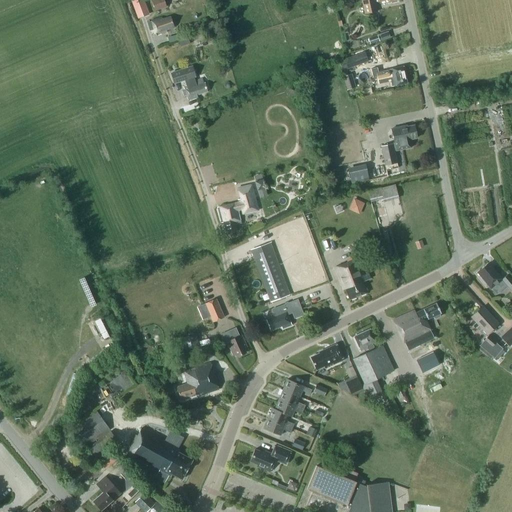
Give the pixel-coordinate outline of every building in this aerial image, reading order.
[(130,0),(137,19),(149,14),(143,0),(130,0)] [(154,0),(151,1),(154,9),(165,4),(163,0),(154,0)] [(362,0),(365,14),(377,12),(374,0),(377,0),(378,2),(385,0),(387,0),(388,2),(397,0),(362,0)] [(161,17),(151,20),(151,21),(147,22),(149,31),(154,30),(155,35),(166,31),(165,29),(173,26),(170,16),(162,19),(161,17)] [(205,35),(207,44),(217,41),(214,32),(205,35)] [(368,39),(370,44),(379,41),(377,36),(368,39)] [(338,62),(341,72),(368,61),(364,51),(338,62)] [(196,77),(192,66),(171,73),(174,83),(185,80),(186,86),(184,86),(188,101),(197,98),(197,95),(207,92),(205,83),(204,84),(202,79),(195,81),(194,78),(196,77)] [(407,83),(403,66),(388,70),(371,74),(374,86),(382,84),(381,81),(390,79),(391,86),(396,85),(396,86),(407,83)] [(350,74),(343,77),(347,90),(355,88),(350,74)] [(392,129),(395,143),(381,146),(385,166),(397,163),(394,151),(411,147),(409,140),(417,138),(414,125),(403,128),(403,126),(392,129)] [(351,184),(368,180),(368,179),(366,170),(365,167),(348,170),(351,184)] [(252,181),(254,190),(264,187),(261,178),(252,181)] [(238,202),(217,207),(221,223),(223,222),(226,233),(237,230),(235,224),(241,222),(238,211),(242,210),(243,214),(258,209),(251,184),(238,188),(241,199),(238,199),(238,202)] [(369,190),(372,202),(382,199),(383,202),(399,198),(395,184),(369,190)] [(360,214),(365,202),(353,197),(348,209),(360,214)] [(380,240),(374,242),(377,251),(383,248),(380,240)] [(251,248),(271,302),(289,295),(269,241),(251,248)] [(355,259),(334,268),(343,289),(345,289),(350,299),(367,292),(362,282),(364,281),(371,278),(368,273),(362,276),(355,259)] [(506,286),(510,290),(511,291),(511,289),(511,279),(507,274),(502,279),(489,263),(477,272),(481,277),(479,278),(485,284),(486,283),(491,288),(496,294),(506,286)] [(216,299),(205,303),(213,322),(224,317),(216,299)] [(266,320),(270,330),(281,326),(282,329),(291,325),(287,314),(292,313),(294,318),(302,314),(297,300),(272,310),(274,316),(266,320)] [(405,343),(408,351),(434,338),(430,330),(431,330),(426,320),(433,317),(434,318),(439,316),(439,314),(441,313),(436,303),(415,313),(414,310),(393,320),(403,343),(405,343)] [(471,317),(487,334),(498,323),(482,306),(471,317)] [(509,347),(511,344),(511,325),(500,337),(509,347)] [(236,328),(222,335),(225,343),(227,342),(232,353),(235,352),(237,357),(246,353),(244,348),(247,347),(241,335),(239,336),(236,328)] [(370,329),(354,336),(359,347),(361,351),(376,344),(370,329)] [(181,342),(183,350),(199,346),(196,334),(185,336),(187,340),(181,342)] [(479,345),(494,358),(502,349),(495,343),(497,341),(489,335),(479,345)] [(311,357),(316,370),(324,366),(325,368),(343,360),(336,344),(319,352),(319,353),(311,357)] [(394,370),(382,345),(353,359),(364,384),(394,370)] [(439,365),(432,352),(416,360),(422,373),(439,365)] [(184,371),(187,383),(176,387),(180,399),(202,392),(203,394),(219,389),(211,363),(184,371)] [(125,370),(120,374),(124,379),(129,375),(125,370)] [(345,382),(350,393),(362,388),(357,377),(345,382)] [(287,379),(283,390),(300,397),(302,391),(310,394),(312,389),(304,386),(287,379)] [(362,385),(368,399),(383,393),(376,379),(362,385)] [(394,387),(399,398),(406,395),(400,384),(394,387)] [(313,391),(324,396),(326,390),(316,385),(313,391)] [(283,390),(279,399),(303,410),(305,405),(297,402),(300,397),(283,390)] [(275,409),(274,409),(288,415),(291,417),(294,411),(302,414),(303,410),(279,399),(275,409)] [(450,414),(454,404),(442,400),(438,410),(450,414)] [(292,429),(292,428),(294,424),(286,421),(288,415),(274,409),(275,409),(272,408),(268,418),(292,429)] [(70,428),(84,448),(87,445),(110,430),(96,410),(70,428)] [(291,433),(292,429),(268,418),(263,428),(280,435),(283,430),(291,433)] [(311,427),(308,435),(313,437),(316,431),(317,430),(311,427)] [(171,474),(182,479),(192,460),(178,452),(180,449),(141,428),(137,435),(136,434),(126,452),(159,471),(160,470),(170,475),(171,474)] [(117,441),(110,431),(88,447),(95,457),(117,441)] [(294,438),(290,446),(302,450),(306,443),(294,438)] [(257,466),(269,472),(273,464),(275,465),(277,461),(285,464),(291,452),(275,445),(271,454),(263,451),(262,452),(255,449),(250,461),(257,465),(257,466)] [(111,452),(99,462),(105,469),(117,459),(111,452)] [(316,465),(306,489),(312,491),(306,507),(318,511),(391,511),(388,482),(366,484),(366,486),(354,481),(357,473),(340,466),(337,474),(316,465)] [(93,501),(101,510),(120,493),(105,476),(96,484),(103,492),(93,501)] [(136,501),(147,511),(155,503),(144,492),(136,501)]
